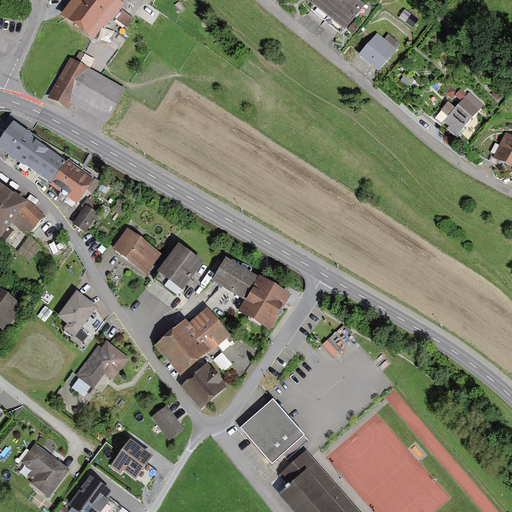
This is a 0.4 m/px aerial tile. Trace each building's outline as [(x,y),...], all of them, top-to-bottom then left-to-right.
[(71,0),(61,14),(94,39),(125,4),(120,0),(71,0)] [(344,28),(363,5),(356,0),(313,0),(312,2),(314,3),(310,7),(341,34),(345,29),(344,28)] [(153,25),(161,13),(147,3),(139,16),(153,25)] [(133,17),(123,9),(115,18),(126,26),(133,17)] [(126,40),(116,32),(111,39),(121,46),(126,40)] [(360,54),(378,70),(396,49),(395,48),(399,43),(389,35),(384,40),(377,34),(360,54)] [(125,88),(70,58),(49,97),(68,107),(71,102),(106,121),(125,88)] [(406,74),(400,81),(406,87),(413,80),(406,74)] [(455,95),(461,101),(467,94),(461,89),(458,92),(452,86),(446,93),(452,99),(455,95)] [(469,92),(467,94),(461,101),(456,107),(449,101),(441,110),(448,116),(443,121),(449,126),(447,128),(456,136),(483,105),(469,92)] [(0,141),(0,145),(77,200),(93,178),(69,160),(65,165),(40,146),(42,143),(19,125),(0,141)] [(511,166),(511,135),(506,133),(494,158),(511,166)] [(41,215),(0,183),(0,238),(7,244),(14,235),(6,229),(13,220),(29,231),(41,215)] [(74,224),(85,232),(102,206),(88,197),(82,206),(85,208),(74,224)] [(161,256),(128,231),(116,248),(149,272),(161,256)] [(30,263),(44,249),(31,237),(18,252),(30,263)] [(201,264),(181,249),(158,278),(178,294),(201,264)] [(258,278),(228,260),(216,279),(246,297),(258,278)] [(282,293),(258,278),(246,297),(239,309),(269,327),(288,297),(282,293)] [(21,307),(0,290),(0,327),(4,330),(21,307)] [(96,308),(77,294),(59,317),(68,324),(65,329),(83,342),(87,336),(79,330),(96,308)] [(52,313),(45,307),(38,317),(45,322),(52,313)] [(180,369),(226,334),(210,313),(190,329),(186,324),(161,343),(180,369)] [(128,360),(107,344),(102,350),(99,347),(77,376),(93,388),(105,373),(114,380),(128,360)] [(223,352),(213,359),(222,372),(232,365),(223,352)] [(224,385),(208,369),(187,389),(202,405),(224,385)] [(287,459),(307,441),(273,402),(242,430),(272,464),(283,454),(287,459)] [(182,430),(167,409),(154,418),(169,439),(182,430)] [(113,463),(134,478),(149,459),(129,443),(113,463)] [(68,472),(36,446),(23,463),(39,475),(32,484),(49,497),(68,472)] [(352,511),(302,454),(284,470),(293,480),(278,493),(294,511),(352,511)] [(89,479),(69,507),(76,511),(95,511),(109,493),(89,479)]
